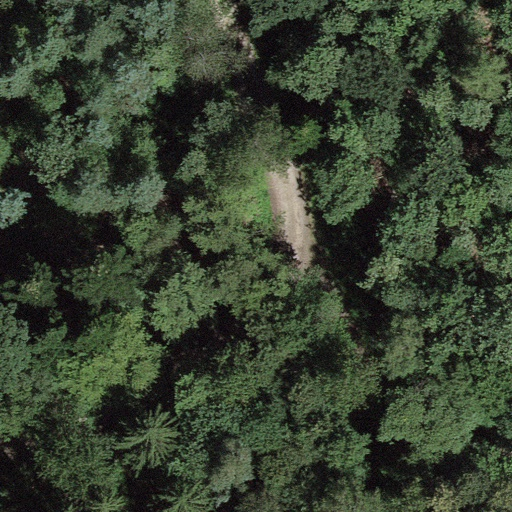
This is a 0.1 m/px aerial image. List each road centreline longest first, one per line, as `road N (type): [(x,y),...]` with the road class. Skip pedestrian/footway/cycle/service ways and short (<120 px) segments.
road 1 (track): [(0,442),(94,411),(206,357),(272,295),(303,251)]
road 2 (track): [(303,251),(227,0)]
